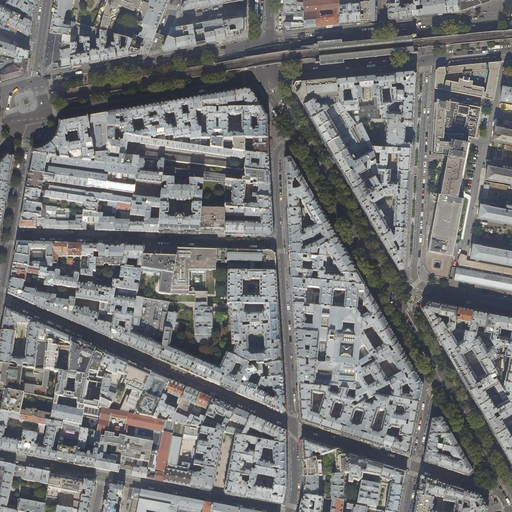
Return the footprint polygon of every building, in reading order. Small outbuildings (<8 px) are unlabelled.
[(0,0),(0,20),(10,26),(21,32),(27,35),(31,33),(33,18),(35,6),(29,3),(28,5),(24,3),(25,1),(23,0),(0,0)] [(54,0),(53,10),(52,16),(62,19),(64,10),(70,11),(71,0),(54,0)] [(103,0),(103,2),(102,2),(99,8),(100,9),(98,13),(99,14),(93,28),(100,30),(106,31),(107,32),(107,27),(112,28),(115,20),(116,20),(119,13),(120,9),(120,8),(118,8),(119,4),(137,11),(135,16),(136,21),(157,28),(160,22),(164,11),(168,0),(103,0)] [(208,0),(201,0),(200,0),(199,0),(194,0),(184,0),(184,1),(182,7),(184,10),(199,8),(209,6),(208,0)] [(303,0),(303,6),(303,28),(322,26),(338,24),(340,4),(340,2),(339,0),(303,0)] [(358,0),(358,2),(340,4),(338,24),(345,24),(355,23),(360,22),(360,3),(359,0),(358,0)] [(366,0),(366,2),(364,2),(364,3),(360,3),(360,22),(363,22),(369,22),(376,22),(376,8),(376,0),(366,0)] [(388,0),(388,16),(391,19),(396,18),(411,17),(410,4),(401,5),(402,7),(399,7),(399,4),(399,0),(401,0),(388,0)] [(412,0),(413,3),(410,4),(411,17),(414,16),(419,16),(419,9),(416,10),(415,7),(419,7),(418,0),(412,0)] [(418,0),(419,7),(419,9),(419,16),(426,15),(445,13),(444,0),(418,0)] [(444,0),(445,13),(454,12),(460,11),(458,0),(444,0)] [(458,0),(460,11),(464,10),(475,6),(481,4),(479,0),(458,0)] [(303,28),(303,6),(283,5),(283,16),(283,22),(283,24),(282,27),(286,30),(295,29),(303,28)] [(245,20),(245,17),(242,15),(232,17),(222,19),(226,39),(232,38),(234,37),(236,37),(237,37),(240,36),(241,36),(242,35),(243,34),(244,33),(244,32),(245,31),(245,30),(245,29),(245,25),(245,24),(245,20)] [(62,19),(52,16),(51,24),(50,33),(76,36),(77,36),(77,31),(80,32),(79,36),(80,36),(86,37),(87,33),(84,32),(84,31),(81,30),(81,28),(80,27),(81,25),(81,24),(62,19)] [(226,39),(222,19),(217,19),(212,20),(216,41),(222,39),(226,39)] [(216,41),(212,20),(206,21),(202,22),(206,42),(211,41),(216,41)] [(155,33),(157,28),(136,21),(133,34),(143,37),(152,41),(155,33)] [(197,23),(192,24),(196,44),(201,43),(206,42),(202,22),(197,23)] [(189,24),(182,25),(186,46),(191,45),(196,44),(192,24),(189,24)] [(169,32),(168,35),(174,38),(176,47),(182,47),(186,46),(182,25),(177,26),(171,27),(169,32)] [(106,43),(106,31),(100,30),(100,39),(100,61),(109,59),(116,58),(115,50),(114,33),(108,32),(108,35),(110,34),(111,45),(109,45),(109,46),(108,46),(108,47),(105,47),(105,45),(106,45),(105,43),(106,43)] [(74,42),(76,36),(50,33),(48,49),(45,68),(47,70),(54,69),(71,66),(71,42),(74,42)] [(123,57),(128,56),(132,38),(114,33),(115,50),(116,58),(123,57)] [(0,81),(2,81),(15,77),(20,76),(26,71),(27,63),(29,50),(22,46),(13,41),(12,45),(10,44),(11,40),(0,34),(0,81)] [(138,54),(143,37),(133,34),(132,38),(128,56),(134,55),(138,54)] [(174,38),(168,35),(167,38),(163,47),(165,50),(171,48),(176,47),(174,38)] [(79,40),(78,41),(74,42),(71,42),(71,66),(81,64),(90,63),(90,44),(90,43),(89,43),(89,40),(90,40),(90,37),(86,37),(80,36),(80,39),(79,40)] [(152,41),(143,37),(138,54),(143,53),(147,52),(150,46),(152,41)] [(100,61),(100,39),(96,38),(96,48),(94,48),(94,44),(90,44),(90,63),(95,62),(100,61)] [(347,47),(348,51),(348,54),(363,52),(363,57),(373,56),(373,48),(372,39),(362,40),(362,46),(347,47)] [(325,53),(326,61),(337,60),(337,61),(340,61),(339,58),(339,52),(338,41),(335,42),(335,43),(324,44),(325,47),(325,53)] [(435,88),(435,92),(437,93),(437,88),(493,99),(500,62),(499,61),(488,62),(486,63),(471,64),(462,65),(447,67),(445,67),(439,67),(436,70),(435,88)] [(400,120),(400,117),(403,117),(403,120),(413,121),(413,108),(415,83),(415,73),(413,70),(406,71),(389,72),(367,75),(347,76),(336,78),(339,101),(340,103),(342,101),(344,103),(341,105),(345,111),(353,110),(354,116),(350,117),(356,125),(361,123),(369,118),(378,119),(377,108),(381,108),(382,119),(384,119),(400,120)] [(314,98),(317,98),(322,97),(324,100),(334,99),(334,104),(339,101),(336,78),(296,82),(294,84),(293,87),(297,95),(303,104),(314,98)] [(511,88),(511,89),(511,88),(503,87),(502,87),(502,88),(503,88),(500,100),(500,101),(501,101),(507,102),(508,102),(511,102),(511,130),(503,129),(503,128),(495,127),(493,140),(501,142),(511,143),(511,170),(496,167),(488,165),(478,217),(486,219),(511,223),(511,251),(473,244),(470,257),(477,259),(478,259),(511,265),(511,268),(467,260),(467,256),(460,253),(458,261),(459,265),(458,268),(456,267),(454,280),(489,287),(511,290),(511,88)] [(242,90),(233,91),(236,109),(246,109),(245,107),(241,107),(242,103),(244,101),(245,102),(244,104),(247,109),(262,109),(256,98),(252,92),(246,89),(242,90)] [(226,93),(217,94),(220,109),(236,109),(233,91),(226,93)] [(209,96),(201,97),(201,109),(210,109),(210,106),(213,106),(213,109),(216,109),(219,109),(220,109),(217,94),(209,96)] [(192,99),(183,100),(190,136),(191,145),(201,146),(201,139),(201,128),(198,128),(195,112),(198,112),(198,113),(201,113),(201,109),(201,97),(192,99)] [(328,107),(324,100),(322,97),(317,98),(321,104),(319,105),(319,103),(318,103),(318,102),(317,102),(314,98),(303,104),(306,110),(311,118),(328,107)] [(450,139),(468,142),(469,137),(475,138),(480,107),(448,101),(448,100),(449,101),(449,99),(448,99),(445,98),(444,100),(441,100),(442,98),(438,97),(438,99),(436,99),(436,102),(434,102),(431,150),(431,154),(442,154),(441,158),(446,159),(450,139)] [(175,102),(167,103),(169,114),(174,113),(177,129),(172,130),(174,143),(183,144),(182,138),(190,136),(183,100),(175,102)] [(341,105),(340,103),(339,101),(334,104),(328,107),(311,118),(318,130),(325,143),(347,131),(356,125),(350,117),(345,111),(341,105)] [(161,104),(151,106),(157,135),(158,140),(174,143),(172,130),(172,127),(168,127),(166,116),(170,116),(169,114),(167,103),(161,104)] [(144,107),(135,109),(137,120),(141,119),(143,120),(144,130),(146,130),(147,131),(139,132),(140,138),(151,139),(150,136),(152,135),(153,137),(155,136),(157,135),(151,106),(144,107)] [(128,110),(120,111),(120,127),(120,135),(123,135),(140,138),(139,132),(134,133),(132,121),(137,120),(135,109),(128,110)] [(264,112),(262,109),(247,109),(246,109),(236,109),(220,109),(219,109),(219,114),(216,114),(216,109),(213,109),(210,109),(201,109),(201,113),(201,114),(206,114),(206,118),(201,118),(201,124),(216,124),(216,119),(219,119),(219,124),(228,124),(228,114),(231,115),(239,115),(241,113),(241,124),(251,124),(251,117),(254,117),(256,116),(257,119),(257,124),(258,124),(267,124),(267,121),(267,117),(264,112)] [(120,127),(120,111),(113,113),(107,114),(107,140),(104,164),(138,168),(139,157),(126,156),(120,155),(120,143),(113,142),(113,129),(115,129),(115,127),(120,127)] [(97,115),(88,117),(90,130),(91,140),(95,163),(104,164),(107,140),(107,114),(97,115)] [(72,120),(84,118),(84,116),(57,121),(57,126),(59,126),(59,122),(63,121),(65,121),(72,120)] [(72,120),(65,121),(71,159),(95,163),(91,140),(88,141),(87,130),(90,130),(88,117),(84,118),(72,120)] [(403,120),(400,120),(384,119),(384,121),(385,121),(383,146),(411,148),(411,143),(403,142),(404,134),(404,125),(412,126),(413,121),(403,120)] [(63,121),(59,122),(59,126),(59,128),(58,132),(56,135),(53,140),(51,142),(50,144),(61,158),(71,159),(65,121),(63,121)] [(347,131),(354,144),(333,156),(337,164),(343,174),(349,170),(351,169),(374,156),(374,152),(372,146),(361,123),(356,125),(347,131)] [(267,132),(267,124),(258,124),(258,130),(255,130),(254,131),(254,129),(251,129),(251,124),(241,124),(241,134),(241,135),(240,133),(229,133),(228,134),(228,124),(219,124),(219,129),(216,129),(216,124),(201,124),(201,128),(201,139),(216,139),(216,135),(216,134),(218,134),(219,135),(219,139),(268,139),(267,132)] [(354,144),(347,131),(325,143),(330,151),(333,156),(354,144)] [(183,144),(174,143),(158,140),(151,139),(140,138),(123,135),(122,141),(120,140),(120,143),(120,155),(126,156),(128,142),(242,158),(243,157),(246,157),(244,170),(245,170),(255,171),(269,173),(270,173),(269,165),(269,156),(230,151),(223,150),(201,146),(191,145),(183,144)] [(223,150),(223,144),(232,144),(232,150),(230,149),(230,151),(269,156),(268,150),(268,139),(219,139),(216,139),(201,139),(201,146),(223,150)] [(457,197),(468,142),(450,139),(446,159),(440,193),(457,197)] [(38,150),(34,150),(33,154),(61,158),(50,144),(47,145),(46,146),(44,147),(42,148),(38,150)] [(383,146),(372,146),(374,152),(380,153),(379,163),(376,163),(377,169),(387,169),(388,153),(397,154),(397,170),(398,170),(410,171),(410,160),(411,148),(383,146)] [(140,152),(139,157),(164,160),(173,161),(240,169),(240,167),(227,166),(227,163),(140,152)] [(0,183),(8,185),(11,173),(13,157),(8,154),(0,163),(0,183)] [(95,163),(71,159),(61,158),(33,154),(31,163),(30,172),(135,187),(136,181),(138,168),(104,164),(95,163)] [(376,163),(374,156),(351,169),(354,173),(352,174),(349,170),(343,174),(347,180),(352,189),(367,180),(366,178),(363,179),(360,174),(370,168),(374,176),(375,175),(378,173),(377,169),(376,163)] [(139,157),(138,168),(136,181),(162,184),(162,183),(163,178),(164,160),(139,157)] [(285,170),(285,182),(294,182),(302,177),(297,168),(290,157),(284,159),(285,170)] [(255,171),(245,170),(244,175),(245,175),(245,179),(239,178),(239,177),(172,168),(173,161),(164,160),(163,178),(203,181),(225,182),(225,181),(246,183),(254,184),(270,186),(270,180),(270,178),(269,178),(269,173),(255,171)] [(387,169),(377,169),(378,173),(375,175),(381,186),(383,185),(387,186),(387,188),(409,189),(409,180),(410,171),(398,170),(397,181),(390,181),(390,169),(387,169)] [(27,186),(27,189),(46,192),(46,188),(45,186),(42,186),(43,180),(48,181),(48,182),(86,187),(92,187),(134,194),(135,187),(30,172),(29,176),(27,186)] [(383,189),(381,186),(375,175),(374,176),(367,180),(352,189),(355,194),(360,203),(370,197),(369,194),(371,193),(373,195),(380,191),(379,188),(381,187),(382,190),(383,189)] [(305,208),(316,201),(308,188),(302,177),(294,182),(285,182),(286,195),(286,210),(299,209),(298,200),(300,199),(301,201),(299,202),(300,203),(299,204),(301,206),(303,205),(305,208)] [(166,191),(162,191),(161,194),(161,200),(160,208),(159,221),(158,233),(168,233),(189,234),(200,234),(203,181),(163,178),(162,183),(166,184),(166,191)] [(221,191),(225,191),(225,190),(225,182),(203,181),(200,234),(211,234),(224,235),(225,219),(225,217),(225,210),(221,210),(221,191)] [(244,204),(246,183),(225,181),(225,182),(225,190),(232,190),(231,204),(230,204),(225,204),(225,209),(239,210),(239,209),(238,208),(238,207),(240,207),(240,210),(244,210),(256,211),(272,212),(272,208),(271,193),(270,186),(254,184),(253,187),(259,188),(258,195),(253,195),(252,198),(257,198),(256,205),(244,204)] [(7,193),(8,185),(0,183),(0,201),(5,202),(7,193)] [(46,192),(45,198),(84,204),(83,212),(89,213),(92,213),(96,214),(98,201),(108,202),(117,204),(132,206),(132,203),(133,199),(91,192),(86,193),(49,187),(48,193),(46,192)] [(409,189),(387,188),(385,188),(383,189),(382,190),(380,191),(373,195),(374,198),(371,199),(370,197),(360,203),(369,218),(379,236),(390,230),(389,229),(390,229),(387,225),(391,223),(387,215),(383,217),(382,216),(384,215),(380,209),(379,210),(374,202),(386,195),(386,196),(387,195),(386,195),(395,195),(393,224),(395,226),(406,226),(408,207),(409,189)] [(25,196),(24,203),(39,205),(40,197),(45,198),(46,192),(27,189),(25,196)] [(432,228),(457,233),(464,196),(461,196),(461,197),(457,197),(440,193),(429,191),(429,193),(426,227),(432,228)] [(133,197),(133,199),(132,203),(146,205),(145,217),(144,223),(143,232),(150,232),(158,233),(159,221),(150,220),(151,207),(160,208),(161,200),(133,197)] [(316,201),(305,208),(303,209),(303,211),(304,213),(305,217),(306,219),(307,222),(308,222),(308,221),(307,216),(309,215),(311,219),(310,219),(310,220),(311,221),(312,222),(313,222),(314,225),(309,228),(311,233),(329,223),(322,212),(316,201)] [(115,219),(117,204),(108,202),(107,211),(109,211),(110,210),(110,207),(114,207),(113,209),(112,214),(111,216),(113,219),(105,218),(105,215),(100,214),(99,230),(106,231),(114,231),(115,219)] [(39,205),(24,203),(23,208),(22,214),(41,217),(41,214),(37,213),(36,212),(36,209),(38,208),(40,209),(40,210),(41,211),(42,206),(39,205)] [(132,203),(132,206),(130,216),(145,217),(146,205),(132,203)] [(130,221),(130,216),(132,206),(117,204),(115,219),(114,231),(121,231),(129,232),(129,223),(130,221)] [(71,210),(43,206),(42,206),(41,211),(41,214),(41,217),(22,214),(21,219),(20,228),(30,228),(36,228),(36,219),(44,219),(43,228),(56,229),(69,229),(69,220),(69,216),(71,210)] [(225,209),(225,210),(225,217),(244,217),(244,210),(240,210),(239,210),(225,209)] [(303,209),(299,209),(286,210),(287,219),(287,228),(309,226),(307,222),(306,219),(300,220),(300,211),(303,211),(303,209)] [(255,218),(256,211),(244,210),(244,217),(244,223),(244,236),(247,236),(254,236),(254,223),(251,223),(251,222),(250,222),(250,223),(245,223),(246,217),(255,218)] [(272,212),(256,211),(255,218),(254,220),(254,223),(254,236),(270,236),(273,234),(272,222),(272,212)] [(89,214),(89,213),(83,212),(83,216),(82,230),(84,230),(86,230),(86,223),(95,223),(95,230),(99,230),(100,214),(96,214),(92,213),(92,215),(89,214)] [(72,220),(69,220),(69,229),(74,230),(82,230),(83,216),(77,215),(76,216),(76,217),(75,217),(75,220),(76,220),(76,222),(72,222),(72,220)] [(229,219),(225,219),(224,235),(235,235),(244,236),(244,223),(229,222),(229,219)] [(144,223),(129,223),(129,232),(135,232),(143,232),(144,223)] [(337,238),(333,231),(329,223),(311,233),(314,241),(315,244),(317,250),(337,238)] [(302,245),(314,241),(311,233),(309,228),(309,226),(287,228),(288,236),(289,246),(302,245)] [(393,229),(393,227),(390,229),(389,229),(390,230),(379,236),(388,251),(399,270),(404,268),(405,247),(406,226),(395,226),(394,234),(393,234),(390,230),(393,229)] [(457,233),(432,228),(427,253),(425,253),(425,258),(424,270),(428,275),(448,279),(449,275),(457,233)] [(337,238),(317,250),(317,254),(316,257),(326,258),(326,252),(327,252),(334,262),(332,263),(334,266),(335,265),(341,274),(343,274),(359,276),(347,255),(337,238)] [(16,248),(15,255),(29,258),(30,249),(46,250),(46,258),(52,258),(53,244),(37,243),(17,242),(16,248)] [(60,244),(53,244),(52,258),(52,264),(57,264),(58,256),(65,257),(65,259),(67,259),(68,244),(60,244)] [(74,245),(68,244),(67,259),(67,265),(66,273),(70,274),(75,275),(79,275),(81,276),(81,262),(72,262),(72,259),(71,259),(71,257),(76,257),(76,259),(79,259),(79,257),(81,257),(82,245),(74,245)] [(302,245),(289,246),(289,250),(289,255),(311,257),(311,255),(317,254),(317,250),(315,244),(304,248),(303,248),(303,250),(302,250),(302,245)] [(89,245),(82,245),(81,257),(81,262),(81,276),(95,278),(96,263),(96,259),(93,259),(93,257),(96,257),(96,245),(89,245)] [(108,246),(96,245),(96,257),(96,259),(96,263),(122,264),(125,246),(117,246),(117,248),(111,248),(108,248),(108,246)] [(134,247),(125,246),(122,264),(122,267),(125,268),(125,266),(126,266),(128,259),(134,260),(134,261),(136,261),(136,260),(138,260),(137,267),(141,268),(145,247),(134,247)] [(160,248),(145,247),(141,268),(141,269),(162,273),(159,294),(170,296),(175,270),(178,248),(160,248)] [(178,248),(175,270),(170,296),(169,303),(194,304),(207,304),(207,295),(216,296),(216,263),(216,250),(209,249),(185,249),(178,248)] [(275,260),(275,258),(275,257),(275,256),(275,254),(274,254),(272,252),(272,251),(270,251),(270,252),(268,251),(266,251),(265,251),(264,251),(262,251),(226,250),(216,250),(216,263),(227,263),(227,271),(238,272),(241,272),(276,272),(276,271),(275,264),(276,264),(275,262),(275,260)] [(29,263),(29,258),(15,255),(14,260),(13,265),(40,269),(56,272),(61,272),(66,273),(67,265),(57,264),(52,264),(52,258),(46,258),(46,263),(29,263)] [(311,257),(289,255),(290,261),(290,269),(308,271),(308,270),(306,269),(306,266),(305,265),(302,264),(302,262),(309,262),(310,262),(312,262),(311,271),(312,272),(318,272),(324,273),(325,269),(322,269),(323,262),(326,262),(326,258),(316,257),(311,257)] [(39,275),(40,269),(13,265),(12,271),(11,279),(24,282),(32,283),(33,279),(28,279),(25,280),(27,273),(39,275)] [(53,285),(56,272),(40,269),(39,275),(38,284),(47,286),(46,294),(36,292),(34,305),(35,305),(48,311),(53,289),(53,285)] [(121,269),(120,279),(124,279),(123,283),(121,283),(121,281),(119,281),(119,282),(117,293),(137,296),(139,285),(133,285),(133,284),(134,283),(135,282),(135,281),(134,281),(139,281),(141,272),(121,269)] [(311,271),(308,271),(290,269),(290,274),(291,279),(302,281),(305,281),(311,281),(312,272),(311,271)] [(265,301),(268,301),(268,305),(278,305),(277,289),(276,272),(241,272),(241,275),(238,275),(238,272),(227,271),(227,304),(229,304),(237,304),(237,300),(240,300),(240,304),(244,304),(264,305),(265,305),(265,301)] [(61,272),(56,272),(53,285),(77,289),(78,284),(79,275),(75,275),(74,280),(69,279),(69,278),(65,277),(64,279),(60,278),(61,272)] [(324,273),(318,272),(317,282),(325,283),(329,283),(350,285),(354,286),(364,287),(365,286),(360,278),(359,276),(343,274),(342,277),(324,276),(324,273)] [(22,291),(24,282),(11,279),(10,285),(8,294),(17,298),(26,302),(34,305),(36,292),(38,284),(34,283),(33,288),(32,288),(32,289),(26,288),(25,289),(24,291),(22,291)] [(292,297),(292,305),(303,306),(309,306),(314,307),(315,302),(305,302),(304,290),(306,290),(306,287),(318,288),(320,290),(318,307),(323,308),(323,305),(324,305),(326,305),(326,306),(326,308),(348,310),(348,308),(349,307),(351,307),(351,308),(351,310),(362,311),(362,306),(364,287),(354,286),(354,288),(350,288),(350,285),(329,283),(328,286),(327,285),(326,285),(326,286),(325,285),(325,283),(317,282),(311,282),(311,281),(305,281),(304,285),(302,285),(302,281),(291,279),(291,283),(292,297)] [(119,282),(112,281),(111,289),(103,288),(100,303),(98,314),(105,315),(104,322),(102,321),(102,320),(99,319),(99,318),(98,317),(95,332),(101,334),(110,338),(117,293),(119,282)] [(100,303),(103,288),(78,284),(77,289),(76,293),(75,299),(100,303)] [(374,302),(365,286),(364,287),(362,306),(364,306),(368,313),(361,317),(361,325),(381,313),(374,302)] [(57,290),(53,289),(48,311),(60,316),(72,321),(74,308),(75,299),(76,293),(71,292),(69,302),(56,300),(57,290)] [(137,298),(137,296),(117,293),(110,338),(118,342),(129,346),(137,298)] [(165,329),(168,313),(169,303),(137,298),(129,346),(142,352),(160,360),(161,352),(162,349),(165,329)] [(427,300),(422,308),(421,308),(423,311),(429,322),(438,318),(438,317),(435,316),(432,312),(434,311),(435,312),(435,314),(437,315),(438,315),(440,303),(434,302),(427,300)] [(448,304),(440,303),(438,315),(438,317),(438,318),(429,322),(432,327),(438,337),(454,328),(455,321),(458,306),(448,304)] [(207,308),(207,304),(194,304),(194,329),(194,335),(194,345),(211,345),(211,335),(211,329),(212,309),(207,308)] [(240,304),(237,304),(229,304),(231,345),(235,345),(239,344),(238,342),(241,342),(241,344),(248,344),(248,337),(250,334),(253,334),(253,335),(256,335),(256,343),(264,343),(280,342),(280,332),(279,315),(278,305),(268,305),(265,305),(264,305),(264,310),(261,313),(247,314),(244,311),(244,304),(240,304)] [(303,308),(303,306),(292,305),(293,307),(293,311),(293,316),(295,343),(295,350),(296,358),(297,378),(298,385),(329,388),(330,388),(330,386),(338,387),(337,389),(339,389),(349,390),(356,391),(356,383),(357,368),(358,362),(358,353),(360,338),(361,325),(361,317),(362,311),(351,310),(348,310),(326,308),(323,308),(318,307),(314,307),(309,306),(309,309),(303,308)] [(465,307),(458,306),(455,321),(458,321),(458,320),(468,322),(466,330),(469,330),(473,309),(465,307)] [(25,317),(6,308),(5,308),(3,320),(0,337),(0,363),(34,369),(35,369),(38,340),(44,341),(45,326),(25,317)] [(83,310),(74,308),(72,321),(82,326),(95,332),(98,317),(98,314),(88,312),(89,311),(83,309),(83,310)] [(479,310),(473,309),(469,330),(476,332),(477,325),(485,327),(488,312),(479,310)] [(497,314),(488,312),(485,327),(484,331),(491,332),(490,338),(494,344),(491,346),(494,351),(496,353),(499,354),(499,350),(498,349),(503,346),(505,336),(499,335),(500,328),(506,329),(509,316),(497,314)] [(168,313),(165,329),(173,330),(174,331),(177,314),(168,313)] [(360,338),(365,335),(363,332),(373,326),(384,345),(374,351),(377,357),(399,344),(390,330),(381,313),(361,325),(360,338)] [(505,336),(503,346),(507,346),(506,349),(505,349),(504,355),(510,356),(511,347),(511,346),(511,316),(509,316),(506,329),(506,331),(508,332),(509,330),(511,330),(510,337),(505,336)] [(61,333),(45,326),(44,341),(71,343),(74,338),(61,333)] [(479,332),(476,332),(469,330),(466,330),(454,328),(438,337),(442,343),(448,355),(477,338),(476,336),(476,333),(478,334),(479,332)] [(165,329),(162,349),(165,351),(164,353),(161,352),(160,360),(174,366),(204,379),(220,386),(224,377),(221,376),(223,374),(225,375),(233,356),(231,355),(226,353),(219,368),(170,347),(173,330),(165,329)] [(358,362),(357,368),(360,367),(371,360),(370,358),(373,356),(374,359),(377,357),(374,351),(365,335),(360,338),(358,353),(362,351),(366,358),(358,362)] [(479,337),(477,338),(448,355),(452,362),(458,372),(470,366),(463,353),(471,348),(479,361),(494,351),(491,346),(488,348),(486,347),(479,336),(479,337)] [(44,341),(38,340),(35,369),(45,370),(50,371),(54,372),(85,376),(96,348),(89,344),(74,338),(71,343),(44,341)] [(281,352),(280,342),(264,343),(265,350),(262,353),(252,354),(249,351),(248,344),(241,344),(241,346),(240,346),(239,345),(239,344),(235,345),(235,346),(231,355),(233,356),(245,362),(256,361),(256,364),(260,364),(263,364),(263,361),(271,361),(271,363),(282,363),(281,352)] [(357,368),(356,383),(358,383),(361,389),(358,391),(356,391),(355,399),(355,401),(358,406),(365,402),(362,396),(366,394),(369,400),(375,396),(376,395),(375,393),(387,385),(388,387),(390,386),(390,387),(405,378),(407,377),(415,373),(406,357),(399,344),(377,357),(374,359),(375,360),(373,361),(374,362),(361,369),(361,368),(360,367),(357,368)] [(104,351),(96,348),(85,376),(54,372),(59,373),(55,397),(65,399),(68,383),(66,382),(67,379),(76,380),(76,384),(75,384),(73,400),(76,401),(76,405),(79,406),(78,411),(77,411),(73,411),(73,410),(72,409),(72,410),(68,409),(67,408),(67,409),(63,408),(61,401),(54,400),(52,415),(51,421),(54,422),(63,424),(81,428),(85,406),(98,409),(99,407),(100,402),(89,400),(91,389),(88,388),(89,383),(88,383),(90,372),(98,373),(106,352),(104,351)] [(502,354),(499,354),(496,353),(494,351),(479,361),(486,373),(477,378),(470,366),(458,372),(462,379),(469,390),(495,375),(501,371),(504,371),(504,359),(495,363),(494,360),(494,358),(502,354)] [(119,358),(106,352),(98,373),(96,377),(105,378),(100,402),(99,407),(109,409),(115,395),(109,392),(111,379),(110,379),(111,375),(105,374),(104,370),(105,367),(107,368),(106,371),(116,375),(117,372),(124,375),(129,362),(119,358)] [(249,364),(245,362),(233,356),(225,375),(224,377),(220,386),(227,389),(236,393),(248,367),(249,364)] [(136,365),(129,362),(124,375),(127,377),(124,383),(128,384),(126,388),(132,390),(130,396),(127,395),(119,411),(135,414),(152,372),(146,370),(143,371),(143,370),(142,369),(141,369),(139,367),(137,368),(136,365)] [(0,388),(4,389),(25,393),(25,394),(45,398),(50,371),(45,370),(42,387),(19,384),(20,378),(24,379),(24,374),(23,374),(23,371),(34,373),(34,369),(0,363),(0,388)] [(282,369),(282,363),(271,363),(264,364),(265,366),(268,366),(269,378),(283,377),(282,369)] [(262,378),(260,364),(256,364),(250,365),(252,367),(257,373),(261,378),(262,378)] [(251,368),(248,367),(236,393),(244,397),(252,400),(258,387),(249,383),(248,382),(251,375),(257,373),(252,367),(251,368)] [(162,377),(152,372),(135,414),(153,418),(170,380),(162,377)] [(392,391),(394,391),(394,393),(391,392),(390,398),(394,399),(419,404),(421,394),(423,386),(420,380),(415,373),(407,377),(409,379),(407,380),(405,378),(390,387),(392,391)] [(502,387),(495,375),(469,390),(471,394),(478,405),(490,397),(485,389),(492,385),(497,394),(503,390),(502,387)] [(273,387),(273,391),(274,391),(283,391),(283,385),(283,377),(269,378),(267,378),(267,380),(265,380),(264,378),(262,378),(261,378),(258,387),(252,400),(258,403),(263,405),(269,393),(269,391),(266,392),(265,394),(258,391),(259,388),(273,387)] [(179,384),(170,380),(153,418),(157,419),(160,413),(162,413),(161,414),(162,415),(166,417),(166,416),(167,416),(169,417),(168,421),(171,422),(177,410),(165,405),(165,403),(167,398),(166,397),(168,393),(179,398),(176,404),(179,405),(187,387),(179,384)] [(511,381),(504,380),(503,386),(502,387),(503,390),(504,392),(506,391),(509,391),(508,394),(507,395),(509,398),(511,399),(511,381)] [(329,392),(329,388),(298,385),(298,394),(299,403),(305,402),(312,403),(312,393),(323,395),(323,396),(322,400),(328,402),(331,392),(329,392)] [(193,390),(187,387),(179,405),(177,410),(171,422),(175,422),(186,425),(200,393),(193,390)] [(25,393),(4,389),(3,400),(1,411),(46,420),(51,421),(52,415),(37,412),(37,410),(32,409),(32,411),(26,410),(26,411),(21,411),(25,393)] [(339,389),(337,393),(336,394),(331,392),(328,402),(320,428),(330,431),(340,435),(350,405),(351,406),(352,404),(355,402),(355,401),(355,399),(348,397),(347,395),(349,390),(339,389)] [(507,395),(504,392),(503,390),(497,394),(490,397),(478,405),(481,411),(486,420),(511,405),(511,404),(509,398),(507,395)] [(284,401),(283,391),(274,391),(275,397),(273,399),(270,398),(272,394),(269,393),(263,405),(273,409),(282,413),(285,411),(284,401)] [(207,396),(200,393),(186,425),(198,427),(200,424),(202,425),(205,418),(201,416),(199,419),(198,419),(202,408),(207,410),(204,415),(206,416),(213,399),(207,396)] [(375,399),(376,401),(377,401),(377,403),(373,402),(361,441),(371,445),(381,448),(385,436),(386,433),(387,429),(388,426),(389,420),(392,407),(389,406),(390,402),(393,403),(394,399),(390,398),(388,398),(388,397),(377,394),(376,395),(375,396),(374,399),(375,399)] [(358,406),(354,408),(354,407),(351,406),(350,405),(340,435),(350,438),(361,441),(373,402),(374,399),(375,396),(369,400),(365,402),(358,406)] [(206,416),(205,418),(202,425),(201,428),(202,428),(223,432),(225,433),(228,427),(231,420),(236,409),(225,404),(213,399),(206,416)] [(418,413),(419,404),(394,399),(393,403),(392,407),(389,420),(415,425),(418,413)] [(320,428),(328,402),(322,400),(318,413),(312,411),(312,403),(305,402),(299,403),(299,411),(300,417),(300,420),(302,422),(310,425),(320,428)] [(511,405),(486,420),(489,426),(494,434),(507,426),(511,423),(511,420),(507,423),(505,423),(503,419),(511,413),(511,405)] [(99,407),(98,409),(85,406),(81,428),(102,432),(94,468),(117,473),(119,473),(119,472),(120,465),(123,465),(124,466),(126,458),(149,462),(153,442),(126,437),(128,425),(163,432),(156,470),(159,470),(158,472),(157,472),(155,480),(164,482),(175,422),(171,422),(168,421),(157,419),(153,418),(135,414),(119,411),(109,409),(99,407)] [(243,412),(236,409),(231,420),(239,424),(238,427),(243,429),(244,426),(246,427),(251,415),(243,412)] [(45,426),(46,420),(1,411),(0,411),(0,427),(5,428),(15,430),(20,431),(23,432),(29,433),(30,429),(18,427),(18,426),(7,423),(8,418),(9,418),(20,420),(19,422),(38,426),(36,434),(38,435),(40,435),(43,436),(45,426)] [(258,419),(251,415),(246,427),(244,431),(242,436),(258,439),(259,440),(266,422),(258,419)] [(430,427),(429,435),(437,435),(438,432),(441,432),(441,435),(452,435),(446,425),(442,418),(432,419),(430,427)] [(51,421),(46,420),(45,426),(47,426),(45,437),(44,443),(42,442),(43,436),(40,435),(38,444),(36,457),(54,460),(56,461),(58,451),(54,450),(53,449),(57,428),(62,429),(63,424),(54,422),(54,424),(51,424),(51,421)] [(414,431),(415,425),(389,420),(388,426),(387,429),(390,430),(391,427),(400,429),(398,436),(413,438),(414,431)] [(198,427),(186,425),(175,422),(164,482),(166,482),(179,485),(190,487),(194,466),(195,460),(196,454),(197,449),(194,448),(190,469),(178,467),(184,434),(198,437),(199,427),(198,427)] [(276,427),(266,422),(259,440),(263,441),(265,434),(274,438),(274,440),(270,440),(269,442),(286,445),(286,437),(286,431),(276,427)] [(77,449),(81,428),(63,424),(62,429),(58,451),(56,461),(60,462),(71,464),(74,464),(77,449)] [(511,431),(511,433),(507,426),(494,434),(498,439),(502,448),(511,447),(511,445),(511,444),(511,431)] [(3,437),(5,428),(0,427),(0,449),(3,451),(17,453),(19,440),(3,437)] [(244,431),(228,427),(225,433),(235,435),(242,436),(244,431)] [(84,466),(94,468),(102,432),(81,428),(77,449),(74,464),(84,466)] [(221,441),(223,432),(202,428),(200,434),(209,436),(209,437),(208,437),(207,440),(208,440),(208,442),(199,440),(198,446),(207,448),(213,449),(220,451),(221,441)] [(36,444),(38,435),(36,434),(29,433),(23,432),(21,441),(19,440),(17,453),(25,455),(36,457),(38,444),(36,444)] [(258,439),(242,436),(235,435),(233,444),(232,454),(254,458),(255,452),(249,451),(247,452),(246,452),(246,449),(247,449),(248,448),(248,446),(247,445),(248,443),(250,443),(251,445),(256,446),(258,439)] [(396,435),(394,435),(393,438),(390,437),(390,436),(389,435),(388,436),(385,436),(381,448),(386,450),(391,451),(395,439),(396,435)] [(437,435),(429,435),(428,439),(427,444),(439,446),(440,439),(438,439),(437,438),(437,435)] [(455,441),(452,435),(441,435),(440,439),(439,446),(444,447),(460,450),(455,441)] [(411,447),(413,438),(398,436),(398,437),(399,437),(400,438),(402,439),(401,442),(400,443),(395,439),(391,451),(398,453),(409,457),(411,447)] [(258,439),(256,446),(255,452),(254,458),(253,464),(252,466),(286,473),(286,458),(286,445),(269,442),(263,441),(259,440),(258,439)] [(320,454),(320,456),(337,450),(317,443),(304,439),(301,441),(302,451),(303,462),(315,458),(314,453),(315,454),(316,454),(317,454),(317,453),(320,454)] [(425,452),(425,457),(424,462),(432,464),(438,466),(441,456),(442,453),(443,450),(444,447),(439,446),(427,444),(425,452)] [(206,451),(207,448),(198,446),(197,449),(196,454),(203,455),(204,455),(203,460),(203,462),(195,460),(194,466),(196,466),(202,467),(216,470),(218,459),(220,451),(213,449),(210,452),(206,451)] [(463,455),(460,450),(444,447),(443,450),(442,453),(444,454),(445,452),(449,452),(451,456),(452,458),(460,460),(461,462),(466,460),(463,455)] [(511,447),(502,448),(509,459),(511,464),(511,447)] [(343,451),(337,450),(320,456),(315,458),(303,462),(303,469),(304,477),(326,474),(332,474),(348,474),(350,454),(343,451)] [(253,464),(254,458),(232,454),(230,463),(228,472),(242,475),(248,477),(250,477),(251,471),(246,469),(244,471),(242,471),(243,468),(244,467),(244,464),(243,464),(244,461),(246,461),(246,463),(253,464)] [(367,459),(350,454),(348,474),(349,474),(349,476),(348,483),(352,484),(353,480),(358,481),(361,480),(367,481),(368,478),(375,479),(374,482),(378,483),(384,465),(367,459)] [(449,458),(441,456),(438,466),(444,468),(451,470),(454,461),(452,460),(451,459),(450,459),(450,458),(449,458)] [(467,461),(466,460),(461,462),(460,461),(459,461),(458,462),(454,461),(451,470),(458,473),(469,476),(473,471),(471,468),(469,465),(467,461)] [(16,479),(49,485),(51,475),(51,473),(21,467),(0,462),(0,508),(1,509),(17,511),(19,511),(27,511),(30,511),(29,511),(32,511),(33,511),(43,511),(45,504),(13,498),(12,500),(9,499),(13,476),(16,477),(16,479)] [(384,465),(378,483),(379,483),(381,482),(381,480),(380,480),(380,479),(389,481),(391,481),(392,480),(392,481),(392,482),(391,483),(391,484),(391,485),(404,487),(405,480),(406,472),(396,468),(384,465)] [(133,467),(132,476),(149,479),(150,472),(148,472),(148,470),(147,470),(147,469),(133,466),(133,467)] [(195,471),(196,466),(194,466),(190,487),(198,489),(210,491),(211,490),(212,490),(212,489),(214,480),(216,470),(202,467),(201,473),(199,474),(194,473),(194,471),(195,471)] [(286,482),(286,473),(252,466),(251,471),(250,477),(246,498),(275,504),(283,505),(285,496),(286,489),(286,482)] [(241,481),(242,475),(228,472),(226,481),(224,491),(224,492),(225,493),(226,494),(237,496),(246,498),(250,477),(248,477),(247,482),(247,483),(242,483),(241,481)] [(326,474),(304,477),(304,487),(303,496),(323,498),(325,498),(325,494),(318,494),(318,480),(326,480),(326,474)] [(348,474),(332,474),(331,499),(332,499),(343,501),(347,501),(347,499),(343,498),(344,476),(349,476),(349,474),(348,474)] [(72,479),(51,475),(49,485),(47,497),(53,498),(59,499),(58,504),(58,506),(79,510),(81,499),(84,481),(72,479)] [(419,487),(417,496),(433,499),(433,497),(434,496),(435,497),(441,498),(441,500),(443,500),(446,484),(436,481),(422,477),(421,478),(420,478),(419,487)] [(84,481),(81,499),(91,501),(93,490),(95,484),(93,481),(85,479),(84,481)] [(361,482),(356,507),(362,508),(363,505),(369,506),(369,509),(376,510),(380,486),(361,482)] [(460,511),(462,508),(462,507),(462,504),(463,503),(465,491),(454,487),(446,484),(443,500),(441,500),(438,500),(435,511),(460,511)] [(106,502),(115,504),(121,505),(122,502),(118,501),(118,499),(118,498),(116,498),(117,496),(119,497),(122,498),(124,487),(118,486),(113,485),(109,487),(108,493),(106,502)] [(398,511),(401,500),(404,487),(391,485),(390,485),(389,489),(388,489),(388,491),(389,492),(388,497),(389,497),(388,499),(387,498),(385,511),(398,511)] [(253,511),(247,511),(195,501),(169,496),(148,491),(133,489),(131,498),(134,499),(130,511),(253,511)] [(465,491),(463,503),(467,504),(467,507),(462,508),(460,511),(486,511),(488,509),(485,505),(485,503),(482,499),(480,495),(472,493),(465,491)] [(321,511),(323,498),(303,496),(301,504),(299,511),(321,511)] [(435,511),(438,500),(433,499),(417,496),(415,507),(414,511),(435,511)] [(88,511),(91,501),(81,499),(79,510),(79,511),(88,511)] [(342,511),(343,501),(332,499),(330,511),(342,511)] [(114,508),(115,504),(106,502),(104,510),(104,511),(115,511),(116,511),(114,508)]
